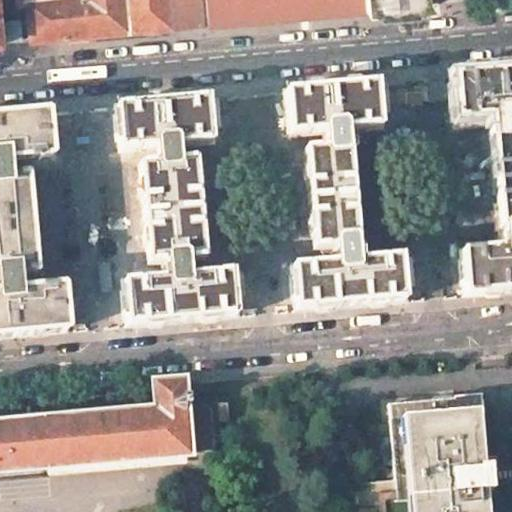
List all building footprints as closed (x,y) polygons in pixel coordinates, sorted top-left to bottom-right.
[(0,0),(0,43),(2,43),(20,41),(18,21),(0,22),(0,14),(5,14),(3,0),(0,0)] [(56,0),(27,3),(31,41),(61,38),(56,0)] [(90,0),(56,0),(61,38),(94,35),(90,0)] [(169,0),(90,0),(94,35),(172,27),(169,0)] [(204,0),(169,0),(172,27),(207,24),(204,0)] [(204,0),(207,24),(308,15),(366,10),(365,0),(204,0)] [(365,0),(366,10),(382,9),(436,4),(431,2),(429,0),(365,0)] [(511,72),(452,78),(457,122),(493,119),(495,139),(491,139),(499,230),(503,229),(505,249),(460,252),(463,298),(481,296),(483,293),(499,291),(501,294),(511,293),(511,72)] [(427,83),(429,103),(444,101),(446,101),(444,81),(427,83)] [(376,84),(284,93),(286,119),(287,137),(324,134),(326,149),(303,150),(305,168),(308,170),(309,182),(306,185),(310,217),(312,220),(313,231),(311,234),(313,251),(335,249),(336,264),(291,268),(295,313),(312,311),(315,308),(330,307),(332,309),(366,306),(368,303),(383,302),(386,305),(404,303),(400,258),(355,262),(353,243),(357,243),(349,152),(345,152),(343,133),(379,130),(376,84)] [(207,100),(115,108),(119,153),(156,149),(157,164),(138,165),(140,183),(142,186),(143,197),(141,200),(144,232),(147,235),(148,246),(145,249),(147,266),(166,265),(166,269),(168,279),(122,283),(126,328),(144,326),(146,323),(161,322),(164,324),(198,321),(200,318),(215,317),(218,320),(236,318),(232,273),(186,278),(185,263),(204,261),(202,244),(200,241),(199,230),(201,227),(198,194),(195,192),(194,181),(196,178),(195,161),(175,162),(174,148),(211,145),(207,100)] [(47,114),(0,117),(0,338),(67,333),(63,289),(62,288),(25,292),(23,277),(34,276),(35,274),(26,177),(25,176),(14,177),(13,162),(51,159),(47,114)] [(0,469),(215,448),(213,432),(211,406),(184,409),(181,383),(153,385),(156,412),(0,425),(0,469)] [(480,395),(386,404),(392,482),(395,503),(411,501),(412,511),(479,511),(478,495),(489,493),(480,395)]
